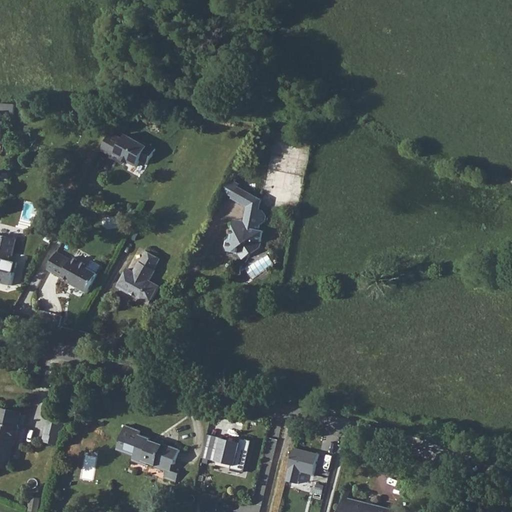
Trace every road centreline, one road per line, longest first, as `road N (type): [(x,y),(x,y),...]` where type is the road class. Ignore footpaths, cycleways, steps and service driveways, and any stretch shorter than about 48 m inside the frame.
road 1 (residential): [(0,338),(291,412)]
road 2 (residential): [(291,412),(511,468)]
